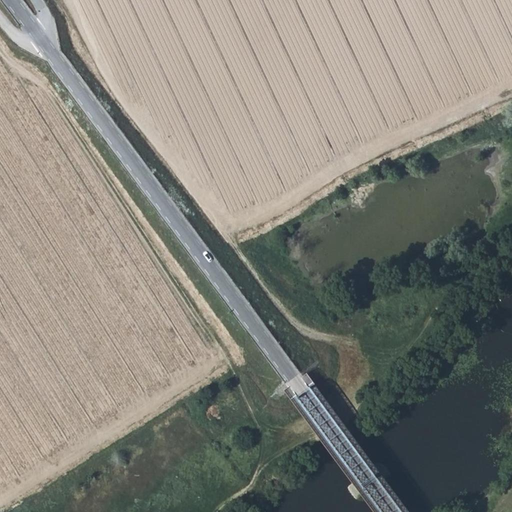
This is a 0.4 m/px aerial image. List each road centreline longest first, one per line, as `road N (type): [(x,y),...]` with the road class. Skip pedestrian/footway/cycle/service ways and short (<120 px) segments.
road 1 (tertiary): [(398,511),(13,0)]
road 2 (track): [(46,21),(210,209),(296,327),(347,341),(361,369),(351,388)]
